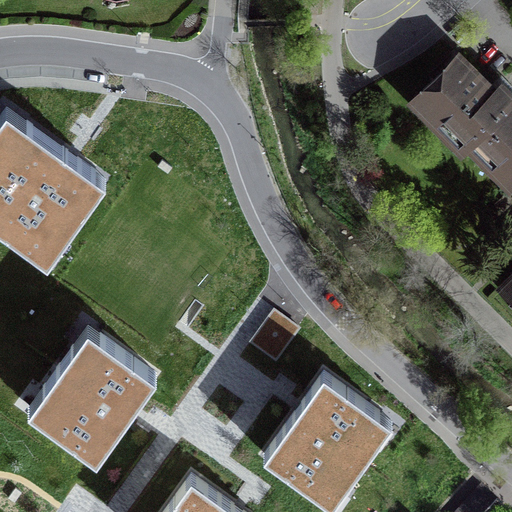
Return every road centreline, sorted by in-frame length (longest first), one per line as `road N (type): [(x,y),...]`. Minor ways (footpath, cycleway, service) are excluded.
road 1 (residential): [(511,471),(361,338),(293,260),(215,94)]
road 2 (unclassified): [(338,0),(333,98),(352,179),(511,342)]
road 3 (residential): [(215,94),(172,70),(139,64),(0,55)]
